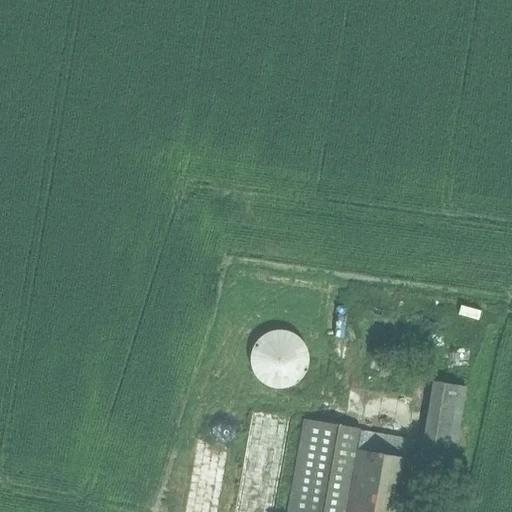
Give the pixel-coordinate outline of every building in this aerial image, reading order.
[(485,323),(488,312),(467,307),(464,318),(485,323)] [(307,369),(308,360),(307,351),(303,343),(296,336),(288,332),(279,331),(270,332),(262,336),(255,343),(251,351),(250,360),(251,369),(255,377),(262,384),(270,388),(279,389),(288,388),(296,384),(303,377),(307,369)] [(434,381),(420,464),(451,469),(465,387),(434,381)] [(395,511),(409,439),(306,420),(288,511),(395,511)] [(260,511),(260,495),(234,496),(234,511),(260,511)]
